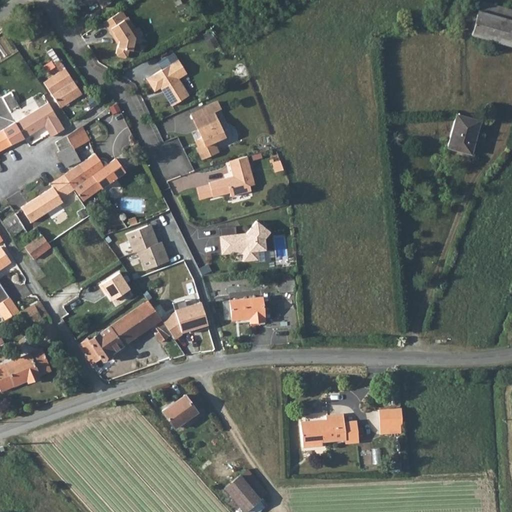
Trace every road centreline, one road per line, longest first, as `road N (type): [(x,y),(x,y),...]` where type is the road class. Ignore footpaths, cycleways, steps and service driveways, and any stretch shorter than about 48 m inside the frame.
road 1 (tertiary): [(0,432),(166,373),(241,357),(511,353)]
road 2 (residential): [(49,0),(90,76),(116,92),(154,158),(165,161)]
